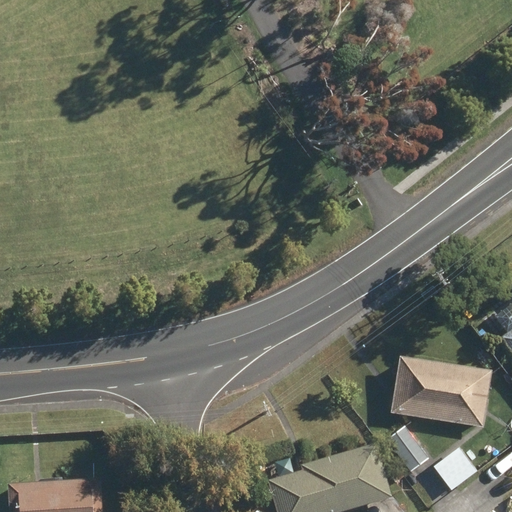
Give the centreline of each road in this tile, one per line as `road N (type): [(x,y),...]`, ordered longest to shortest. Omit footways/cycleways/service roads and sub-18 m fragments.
road 1 (tertiary): [(170,357),(242,340),(297,315),(511,155)]
road 2 (tertiary): [(0,372),(170,357)]
road 3 (residential): [(195,511),(170,357)]
